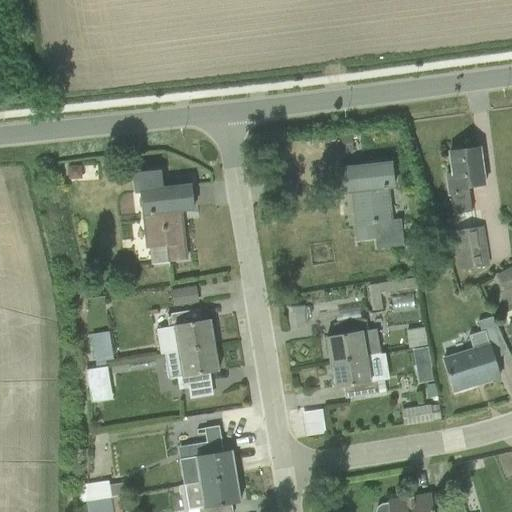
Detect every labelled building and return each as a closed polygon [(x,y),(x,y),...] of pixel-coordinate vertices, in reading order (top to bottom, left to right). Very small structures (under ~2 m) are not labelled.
[(448,197),(451,219),(439,221),(440,233),(451,232),(457,271),(488,267),(483,227),(473,228),(468,189),(484,187),(479,149),(448,153),(451,173),(444,174),(447,197),(448,197)] [(375,250),(403,247),(400,220),(392,221),(388,190),(393,190),(390,163),(341,169),(344,194),(350,193),(356,240),(374,238),(375,250)] [(68,180),(81,180),(81,166),(67,166),(68,180)] [(185,259),(180,211),(192,210),(189,185),(161,188),(160,172),(133,175),(135,194),(138,194),(144,250),(165,248),(167,261),(185,259)] [(511,266),(494,276),(503,293),(511,288),(511,266)] [(415,288),(414,279),(368,286),(373,313),(381,311),(379,294),(415,288)] [(172,308),(198,304),(196,288),(170,292),(172,308)] [(287,329),(304,328),(303,307),(286,308),(287,329)] [(159,355),(163,355),(214,346),(209,321),(200,322),(198,310),(166,316),(168,328),(155,330),(159,355)] [(453,393),(499,378),(493,360),(508,354),(492,318),(477,322),(480,333),(468,336),(472,349),(443,358),(453,393)] [(326,338),(330,363),(379,354),(375,330),(367,331),(365,320),(333,324),(334,337),(326,338)] [(412,349),(427,346),(425,328),(406,331),(408,350),(412,349)] [(91,335),(95,360),(112,357),(109,332),(91,335)] [(208,373),(218,371),(214,346),(163,355),(167,380),(175,378),(177,390),(210,385),(208,373)] [(433,381),(427,346),(412,349),(418,384),(433,381)] [(375,383),(388,380),(384,354),(379,354),(330,363),(333,388),(342,387),(344,399),(377,393),(375,383)] [(89,401),(97,400),(97,401),(113,399),(112,387),(109,387),(106,368),(88,371),(91,388),(94,387),(94,389),(87,390),(89,401)] [(402,410),(404,425),(440,419),(437,402),(433,403),(433,405),(402,410)] [(320,408),(301,410),(303,435),(323,434),(320,408)] [(179,461),(183,486),(235,477),(231,452),(222,453),(220,442),(188,447),(189,459),(179,461)] [(231,511),(230,504),(239,502),(235,477),(183,486),(187,511),(231,511)] [(84,502),(110,498),(108,482),(85,484),(84,502)] [(432,511),(430,494),(387,501),(387,503),(380,505),(376,507),(374,511),(432,511)] [(455,511),(463,511),(460,496),(451,498),(455,511)] [(84,502),(85,511),(121,511),(119,497),(110,498),(84,502)]
